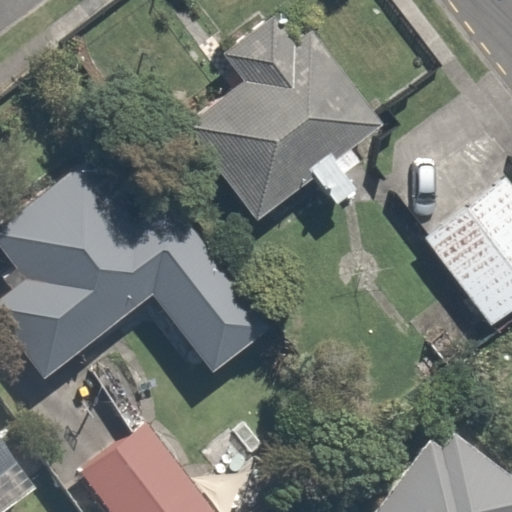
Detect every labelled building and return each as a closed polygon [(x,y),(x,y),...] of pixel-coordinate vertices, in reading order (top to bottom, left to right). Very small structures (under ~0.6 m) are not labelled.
[(272,0),(266,0),(211,43),(229,67),(167,115),(247,219),(369,126),(272,0)] [(89,118),(0,192),(0,337),(33,377),(135,292),(193,363),(252,313),(89,118)] [(511,300),(511,186),(495,168),(411,244),(485,325),(511,300)] [(212,511),(216,509),(139,412),(69,468),(103,511),(212,511)] [(501,511),(511,497),(511,473),(430,416),(361,511),(501,511)]
